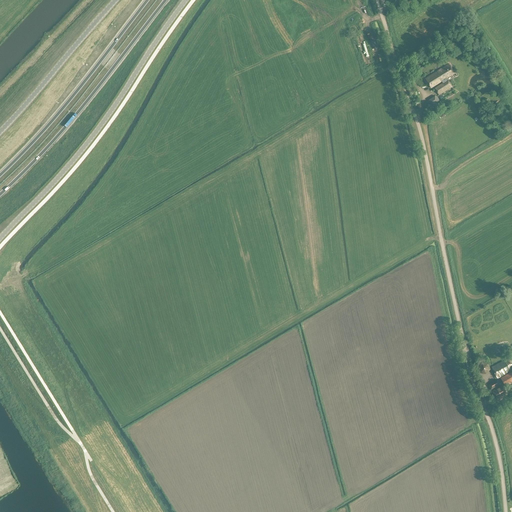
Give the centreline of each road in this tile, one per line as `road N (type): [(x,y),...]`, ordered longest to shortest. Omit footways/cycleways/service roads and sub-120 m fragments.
road 1 (unclassified): [(505,511),(495,433),(468,361),(427,165),(376,0)]
road 2 (unclassified): [(0,237),(88,141),(185,0)]
road 3 (trunk): [(0,193),(64,127),(164,0)]
road 4 (trunk): [(147,0),(0,173)]
road 5 (unclassified): [(114,0),(0,132)]
road 6 (track): [(0,328),(59,424),(81,444)]
